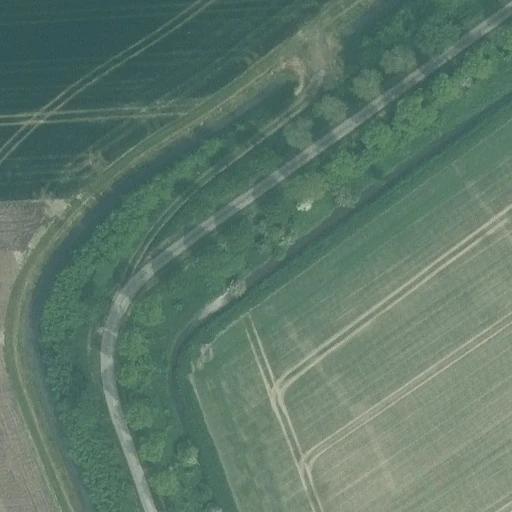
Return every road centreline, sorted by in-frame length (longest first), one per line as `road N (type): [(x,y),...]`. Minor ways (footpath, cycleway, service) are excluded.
road 1 (unclassified): [(150,511),(106,376),(110,329),(123,299),(168,255),(511,8)]
road 2 (track): [(305,25),(320,61),(314,84),(153,232),(124,277),(123,299)]
